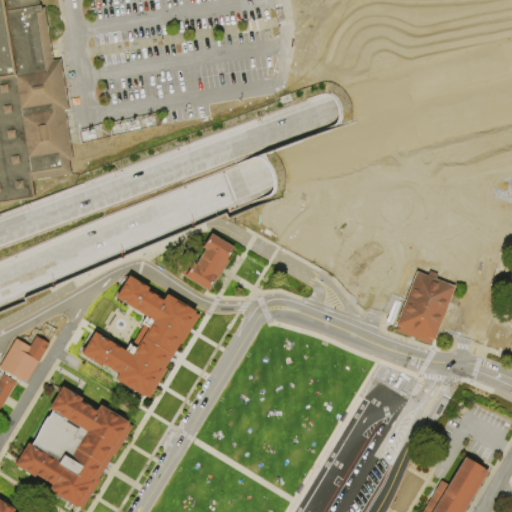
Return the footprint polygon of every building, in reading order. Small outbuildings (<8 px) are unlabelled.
[(0,0),(36,0),(38,8),(43,8),(51,60),(59,59),(63,84),(68,110),(64,111),(69,145),(72,159),(66,160),(69,175),(30,181),(33,199),(0,204),(0,0)] [(234,248),(227,260),(228,262),(217,280),(214,280),(208,291),(205,290),(185,277),(194,263),(196,264),(204,249),(203,248),(211,235),(234,248)] [(415,272),(426,276),(428,271),(434,274),(432,279),(454,288),(433,340),(432,343),(431,344),(412,337),(392,328),(393,324),(415,272)] [(129,276),(149,287),(147,291),(163,300),(164,298),(167,299),(169,296),(196,312),(195,315),(199,317),(182,346),(180,345),(166,369),(167,370),(150,400),(118,381),(121,376),(102,365),(101,367),(82,355),(96,332),(126,350),(130,344),(132,345),(144,325),(142,323),(146,316),(116,298),(129,276)] [(49,343),(26,384),(0,369),(0,367),(16,339),(30,347),(36,336),(49,343)] [(17,383),(0,411),(0,379),(3,375),(17,383)] [(62,387),(82,399),(80,402),(96,412),(100,405),(129,423),(128,425),(133,428),(115,457),(113,455),(98,480),(100,481),(82,510),(78,507),(77,509),(48,491),(51,486),(35,476),(34,478),(14,466),(28,444),(31,446),(52,412),(49,410),(62,387)] [(419,511),(439,480),(445,485),(461,458),(484,472),(459,511),(419,511)] [(0,511),(0,500),(15,510),(14,511),(0,511)]
